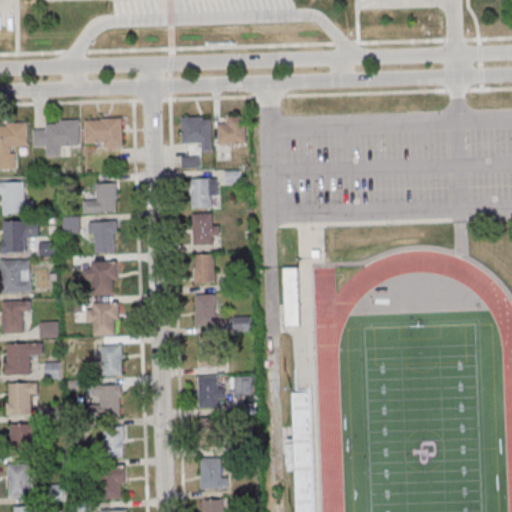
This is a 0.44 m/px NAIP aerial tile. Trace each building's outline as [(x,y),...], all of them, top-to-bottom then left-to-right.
[(218,123),(228,123),(228,115),(246,114),(247,143),(219,144),(218,123)] [(182,116),(203,116),(204,119),(212,118),(213,150),(201,150),(201,142),(182,142),(182,116)] [(123,117),(101,118),(101,119),(85,120),(86,143),(104,142),(104,148),(123,147),(123,117)] [(80,119),(60,120),(60,123),(47,123),(47,129),(34,129),(35,146),(47,145),(48,155),(61,154),(61,145),(81,144),(80,119)] [(28,120),(7,121),(7,124),(0,124),(0,167),(16,167),(15,152),(11,153),(10,145),(29,144),(28,120)] [(200,156),(181,157),(182,167),(200,167),(200,156)] [(226,170),(226,182),(240,181),(240,170),(226,170)] [(193,179),(193,206),(212,206),(212,195),(218,194),(218,178),(193,179)] [(28,212),(27,181),(1,182),(2,214),(28,212)] [(115,182),(97,183),(97,199),(83,199),(84,213),(116,211),(115,182)] [(193,213),(194,243),(214,243),(214,235),(220,235),(219,225),(213,225),(213,212),(193,213)] [(80,216),(64,217),(65,232),(81,232),(80,216)] [(39,218),(3,220),(4,238),(2,238),(2,251),(26,250),(26,235),(39,235),(39,218)] [(89,221),(90,232),(94,232),(95,252),(115,252),(114,232),(118,232),(117,220),(89,221)] [(195,253),(195,282),(216,281),(215,253),(195,253)] [(1,260),(2,291),(31,290),(31,259),(1,260)] [(87,282),(92,282),(92,294),(118,293),(117,262),(87,262),(87,282)] [(284,267),(286,326),(302,326),(300,266),(284,267)] [(196,294),(197,323),(222,323),(222,313),(217,313),(216,293),(196,294)] [(83,298),(67,298),(67,311),(83,311),(83,298)] [(31,300),(2,300),(2,332),(24,332),(24,310),(31,310),(31,300)] [(119,301),(94,302),(94,309),(87,309),(87,322),(94,321),(95,335),(115,335),(115,319),(120,319),(119,301)] [(58,320),(40,321),(40,337),(58,336),(58,320)] [(200,367),(220,367),(220,336),(200,336),(200,367)] [(43,342),(6,343),(7,375),(31,374),(31,354),(43,353),(43,342)] [(123,374),(123,344),(102,344),(102,374),(123,374)] [(59,361),(45,362),(46,378),(60,377),(59,361)] [(198,376),(199,407),(219,406),(219,397),(225,397),(225,387),(218,387),(218,375),(198,376)] [(235,378),(252,377),(252,393),(235,394),(235,378)] [(38,381),(8,382),(9,414),(33,413),(32,393),(39,392),(38,381)] [(122,385),(93,385),(93,404),(101,404),(101,414),(122,414),(122,385)] [(221,420),(200,420),(200,440),(221,440),(221,420)] [(11,424),(11,450),(34,450),(34,424),(11,424)] [(124,456),(124,427),(108,427),(108,456),(124,456)] [(201,457),(201,488),(229,487),(229,477),(222,477),(222,457),(201,457)] [(9,498),(31,498),(31,464),(9,464),(9,498)] [(124,467),(103,467),(103,498),(124,498),(124,467)] [(203,499),(203,511),(224,511),(224,498),(203,499)]
